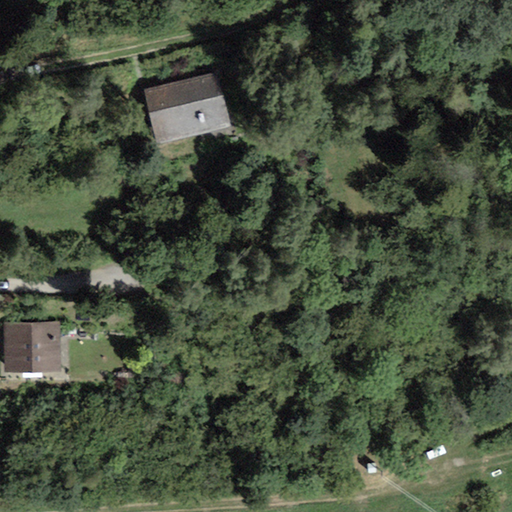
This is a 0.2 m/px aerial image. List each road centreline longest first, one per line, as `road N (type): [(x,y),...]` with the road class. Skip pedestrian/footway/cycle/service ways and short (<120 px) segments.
road 1 (track): [(115,511),(437,488)]
road 2 (residential): [(287,0),(219,31),(0,84)]
